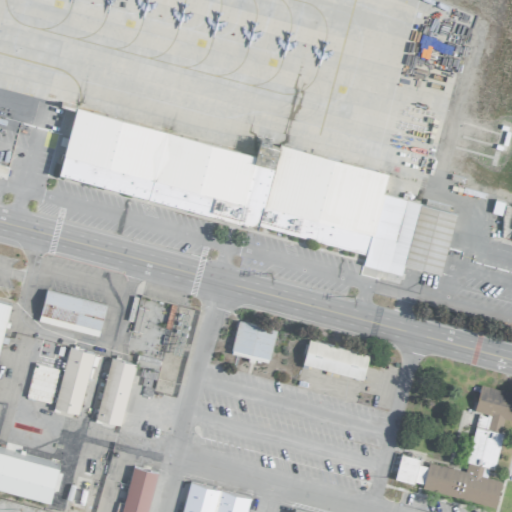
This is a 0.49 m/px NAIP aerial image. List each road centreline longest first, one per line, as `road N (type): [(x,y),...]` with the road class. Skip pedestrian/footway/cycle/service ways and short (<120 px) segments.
road 1 (residential): [(511,356),(0,221)]
road 2 (residential): [(222,281),(159,511)]
